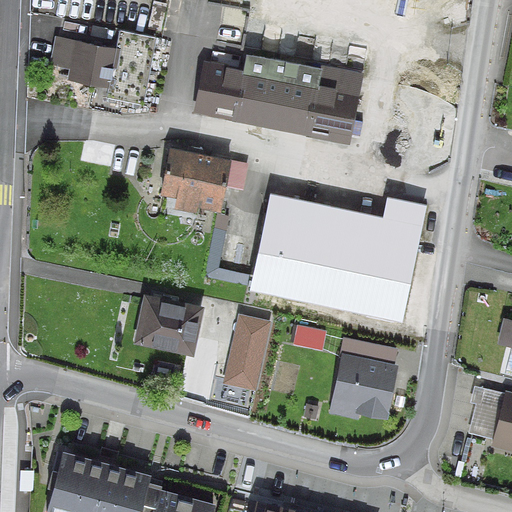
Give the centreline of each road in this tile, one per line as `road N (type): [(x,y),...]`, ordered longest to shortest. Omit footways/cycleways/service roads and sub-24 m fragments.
road 1 (residential): [(395,459),(412,450),(427,421),(497,0)]
road 2 (residential): [(0,371),(349,460),(395,459)]
road 3 (residential): [(395,459),(448,495),(511,511)]
